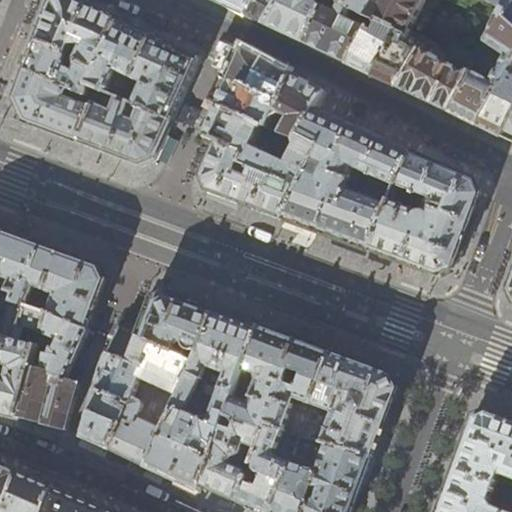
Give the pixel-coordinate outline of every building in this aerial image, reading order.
[(51,12),(39,42),(65,54),(65,58),(97,72),(121,22),(93,9),(74,0),(59,0),(54,2),(51,12)] [(213,0),(237,11),(244,14),(263,23),(278,0),(213,0)] [(285,34),(306,44),(322,8),(311,3),(312,0),(322,0),(325,3),(326,0),(278,0),(263,23),(285,34)] [(328,54),(348,63),(368,29),(374,18),(338,0),(326,0),(325,3),(322,8),(306,44),(328,54)] [(407,35),(408,33),(427,0),(338,0),(374,18),(386,24),(398,31),(407,35)] [(444,0),(443,0),(427,0),(408,33),(425,42),(473,66),(497,24),(453,0),(444,0)] [(511,0),(486,0),(510,13),(507,18),(511,22),(511,0)] [(463,118),(479,126),(502,85),(511,68),(511,22),(507,18),(506,19),(502,14),(497,24),(473,66),(449,112),(463,118)] [(137,29),(121,22),(97,72),(90,86),(102,91),(108,93),(118,71),(134,78),(136,78),(154,37),(137,29)] [(367,73),(372,75),(390,50),(398,31),(386,24),(381,35),(368,29),(348,63),(367,73)] [(376,77),(397,87),(420,51),(406,43),(409,36),(407,35),(398,31),(390,50),(372,75),(376,77)] [(177,48),(154,37),(136,78),(134,78),(133,81),(137,82),(139,80),(146,83),(137,104),(173,122),(200,60),(201,59),(184,52),(177,48)] [(29,68),(28,72),(86,95),(90,86),(97,72),(65,58),(65,54),(39,42),(34,57),(29,68)] [(421,99),(449,112),(473,66),(425,42),(420,51),(397,87),(421,99)] [(237,65),(231,79),(280,104),(292,74),(285,70),(247,50),(246,51),(244,51),(237,65)] [(49,131),(80,143),(102,91),(90,86),(86,95),(28,72),(26,77),(18,100),(23,112),(28,123),(49,131)] [(225,92),(218,106),(262,125),(269,128),(274,116),(282,114),(291,118),(283,135),(294,139),(299,141),(301,137),(315,110),(325,92),(299,78),(292,74),(280,104),(231,79),(225,92)] [(511,141),(511,91),(502,85),(479,126),(488,130),(504,138),(511,142),(511,141)] [(152,161),(156,159),(168,132),(173,122),(137,104),(134,103),(135,100),(136,97),(134,94),(130,92),(129,96),(126,96),(125,99),(108,93),(102,91),(80,143),(107,153),(142,165),(152,161)] [(204,136),(218,143),(246,155),(242,163),(299,189),(304,179),(309,168),(319,147),(301,137),(299,141),(294,139),(297,145),(288,164),(251,148),(262,125),(218,106),(211,120),(204,136)] [(304,179),(299,189),(284,218),(327,234),(370,250),(412,153),(365,132),(315,110),(301,137),(319,147),(309,168),(322,174),(316,185),(304,179)] [(247,204),(284,218),(299,189),(242,163),(246,155),(218,143),(209,163),(203,177),(205,182),(210,191),(247,204)] [(370,250),(399,260),(440,276),(450,271),(454,269),(459,255),(482,195),(479,188),(476,181),(445,167),(412,153),(370,250)] [(0,290),(15,296),(13,302),(29,308),(34,309),(39,296),(55,302),(52,309),(47,307),(44,308),(43,312),(51,316),(91,331),(91,330),(90,330),(107,281),(101,268),(38,244),(0,229),(0,290)] [(0,387),(8,365),(0,361),(0,350),(4,337),(16,340),(17,339),(22,325),(29,308),(13,302),(15,296),(0,290),(0,387)] [(195,364),(216,310),(209,307),(168,292),(154,298),(140,337),(140,338),(179,355),(181,348),(194,352),(191,361),(195,364)] [(22,325),(44,334),(51,316),(43,312),(34,309),(29,308),(22,325)] [(255,325),(216,310),(195,364),(191,374),(207,381),(222,388),(235,395),(261,327),(255,325)] [(63,354),(61,353),(60,357),(55,356),(51,372),(59,374),(70,378),(82,381),(83,377),(88,360),(79,357),(81,352),(91,331),(51,316),(44,334),(44,336),(66,345),(63,354)] [(271,426),(302,436),(332,354),(292,339),(261,327),(235,395),(228,415),(268,432),(271,426)] [(140,465),(146,468),(164,430),(140,418),(144,413),(145,409),(144,404),(141,401),(135,397),(143,379),(181,395),(191,374),(195,364),(191,361),(179,355),(140,338),(140,337),(130,332),(119,328),(116,335),(114,340),(113,344),(109,353),(101,373),(95,390),(95,392),(93,398),(92,403),(90,410),(82,437),(96,444),(109,450),(140,465)] [(0,412),(19,417),(34,367),(33,366),(40,347),(17,339),(16,340),(4,337),(0,350),(0,361),(8,365),(0,387),(0,412)] [(339,356),(332,354),(302,436),(319,441),(374,459),(387,425),(400,390),(393,376),(339,356)] [(44,424),(59,374),(51,372),(34,367),(19,417),(38,422),(44,424)] [(67,431),(82,381),(70,378),(59,374),(44,424),(49,425),(67,431)] [(198,492),(202,485),(228,415),(235,395),(222,388),(213,412),(213,415),(215,419),(214,421),(193,412),(207,381),(191,374),(181,395),(164,430),(146,468),(170,479),(198,492)] [(505,511),(494,508),(490,501),(494,492),(496,493),(498,492),(499,487),(498,486),(496,485),(500,475),(511,479),(511,419),(488,410),(474,417),(453,475),(439,511),(505,511)] [(208,487),(239,501),(248,481),(252,470),(268,432),(228,415),(202,485),(208,487)] [(243,503),(263,511),(273,511),(302,436),(271,426),(268,432),(252,470),(265,475),(266,477),(266,479),(264,485),(260,486),(248,481),(239,501),(243,503)] [(307,511),(312,501),(312,500),(306,498),(303,494),(305,488),(311,485),(317,486),(320,474),(309,469),(319,441),(302,436),(273,511),(307,511)] [(354,511),(359,501),(374,459),(319,441),(309,469),(320,474),(317,486),(324,485),(326,485),(321,500),(312,501),(307,511),(354,511)] [(0,464),(0,511),(5,511),(19,473),(0,464)] [(27,477),(19,473),(5,511),(47,511),(55,488),(27,477)] [(67,493),(55,488),(47,511),(108,511),(109,511),(82,500),(67,493)]
